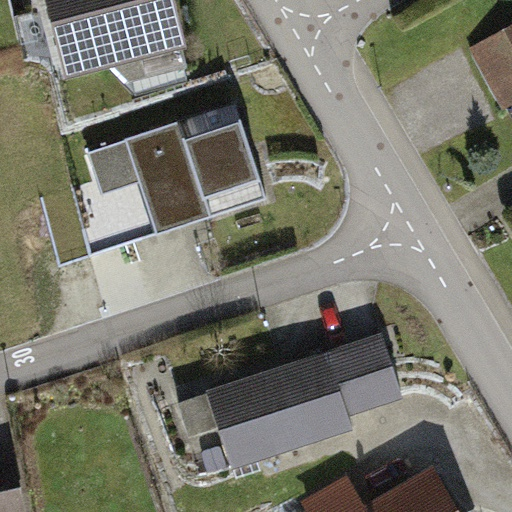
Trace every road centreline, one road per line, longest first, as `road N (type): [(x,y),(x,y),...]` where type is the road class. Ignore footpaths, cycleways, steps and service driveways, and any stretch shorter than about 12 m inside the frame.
road 1 (residential): [(0,371),(417,233)]
road 2 (residential): [(303,35),(417,233)]
road 3 (residential): [(417,233),(511,401)]
